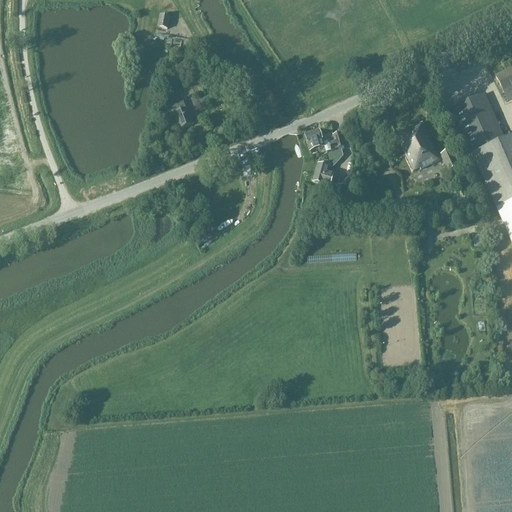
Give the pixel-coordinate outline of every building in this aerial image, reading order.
[(166,29),(168,17),(159,15),(157,27),(166,29)] [(501,95),(511,89),(511,69),(494,79),(501,95)] [(208,78),(203,80),(197,83),(190,86),(177,90),(181,101),(194,95),(194,94),(200,92),(200,91),(202,91),(202,92),(212,89),(208,78)] [(483,95),(450,110),(470,155),(495,212),(511,249),(511,138),(504,142),(503,141),(483,95)] [(179,130),(191,125),(182,102),(170,107),(179,130)] [(419,171),(438,162),(421,125),(395,137),(411,173),(419,169),(419,171)] [(323,147),(318,131),(304,135),(307,146),(309,152),(323,147)] [(327,142),(323,143),(327,154),(343,150),(342,148),(343,148),(339,134),(332,136),(333,142),(328,144),(327,142)] [(456,168),(448,151),(438,156),(446,173),(456,168)] [(332,175),(326,173),(329,163),(318,160),(312,183),(322,186),(329,188),(332,175)] [(341,211),(347,190),(336,187),(330,208),(341,211)] [(194,227),(200,225),(198,217),(192,219),(194,227)]
